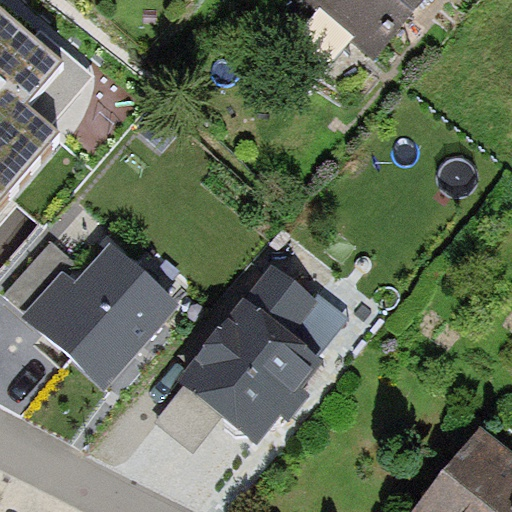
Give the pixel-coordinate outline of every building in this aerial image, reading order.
[(310,0),(377,59),(429,0),(310,0)] [(0,218),(59,151),(49,143),(91,95),(50,60),(43,68),(0,31),(0,218)] [(6,294),(26,311),(63,269),(76,281),(86,270),(52,242),(6,294)] [(26,311),(21,316),(104,389),(133,355),(179,304),(110,243),(86,270),(76,281),(63,269),(26,311)] [(322,305),(272,264),(179,383),(187,386),(158,421),(194,451),(223,416),(257,443),(294,397),(323,362),(295,339),(322,305)] [(511,511),(511,452),(482,428),(413,511),(511,511)]
